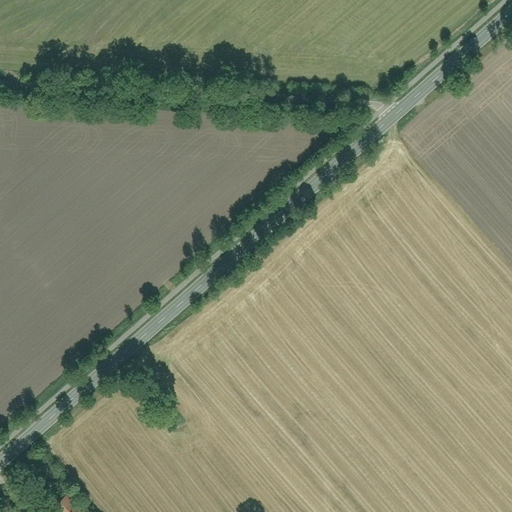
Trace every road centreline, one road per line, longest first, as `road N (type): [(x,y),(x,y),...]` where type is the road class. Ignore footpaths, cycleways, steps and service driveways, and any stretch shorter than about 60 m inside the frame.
road 1 (tertiary): [(0,463),(389,118)]
road 2 (unclassified): [(0,81),(379,103),(389,118)]
road 3 (tertiary): [(389,118),(511,12)]
